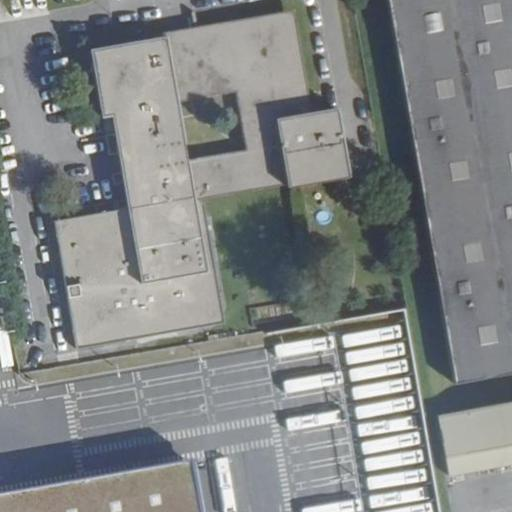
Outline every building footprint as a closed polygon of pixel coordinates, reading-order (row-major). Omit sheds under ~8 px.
[(511,0),(390,0),(459,386),(511,376),(511,0)] [(334,109),(306,113),(289,17),(90,51),(101,118),(112,116),(129,210),(56,222),(79,350),(225,325),(204,200),(347,180),(334,109)] [(406,311),(338,322),(368,509),(393,505),(393,511),(427,511),(425,498),(436,497),(406,311)] [(511,401),(436,415),(448,475),(511,462),(511,401)] [(0,511),(199,511),(190,458),(0,490),(0,511)]
